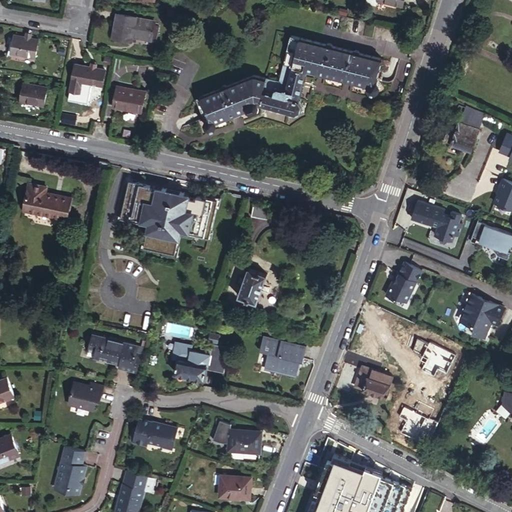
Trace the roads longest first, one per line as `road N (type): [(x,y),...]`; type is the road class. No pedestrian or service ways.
road 1 (unclassified): [(0,130),(378,209)]
road 2 (residential): [(305,416),(199,396),(128,397),(100,498),(84,511)]
road 3 (residential): [(378,209),(448,0)]
road 4 (residential): [(305,416),(378,209)]
road 5 (residential): [(498,511),(305,416)]
road 6 (unknown): [(366,243),(511,302)]
road 7 (unknown): [(378,209),(447,259),(467,261),(478,247)]
